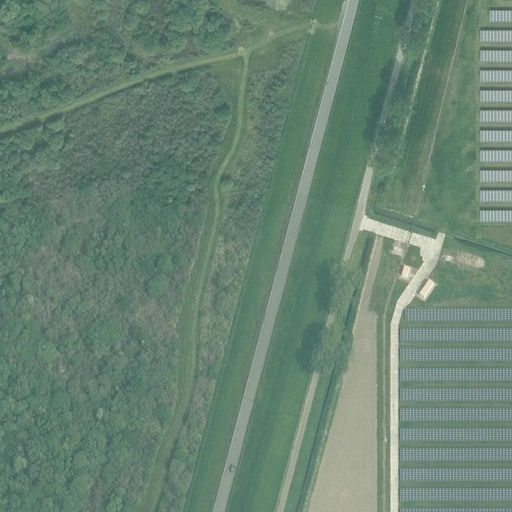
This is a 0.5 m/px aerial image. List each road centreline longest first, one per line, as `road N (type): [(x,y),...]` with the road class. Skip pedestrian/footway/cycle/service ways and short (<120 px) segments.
road 1 (unclassified): [(279,511),(414,0)]
road 2 (unclassified): [(217,511),(352,0)]
road 3 (track): [(152,511),(187,392),(198,285),(215,227),(214,181),(238,129),(237,54)]
road 4 (track): [(237,54),(0,130)]
